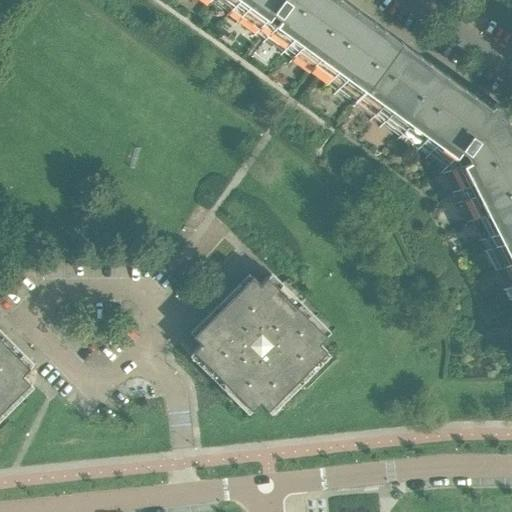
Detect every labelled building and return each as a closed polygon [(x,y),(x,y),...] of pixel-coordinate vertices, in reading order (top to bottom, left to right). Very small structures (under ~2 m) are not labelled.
[(352,25),(318,0),(223,0),(319,70),(361,100),(394,55),(352,25)] [(479,117),(394,55),(361,100),(448,163),(453,157),(456,159),(459,164),(451,167),(485,233),(510,221),(511,224),(511,163),(494,128),(502,121),(495,117),(500,109),(498,103),(491,102),(486,109),(485,109),(479,117)] [(511,224),(510,221),(485,233),(511,286),(511,224)] [(318,343),(326,335),(267,276),(259,283),(251,276),(192,335),(200,343),(192,351),(251,410),(259,402),(267,410),(326,350),(318,343)] [(22,375),(29,367),(0,337),(0,411),(29,382),(22,375)]
